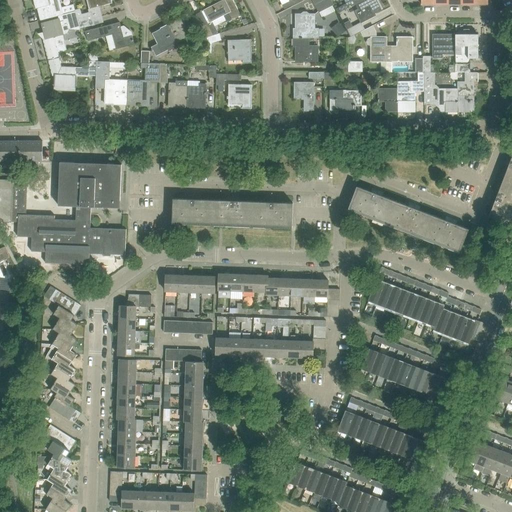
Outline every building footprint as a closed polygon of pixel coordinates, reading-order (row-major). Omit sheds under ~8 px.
[(33,0),(36,9),(38,8),(41,20),(58,16),(75,11),(74,5),(61,8),(58,0),(33,0)] [(111,0),(86,0),(89,9),(112,3),(111,0)] [(227,21),(232,19),(241,16),(232,0),(221,0),(223,2),(221,3),(220,2),(205,9),(205,10),(212,22),(202,27),(207,36),(219,33),(215,25),(223,20),(221,16),(223,15),(227,21)] [(312,0),(319,12),(333,5),(330,0),(312,0)] [(381,10),(376,0),(361,0),(355,4),(357,9),(355,10),(360,20),(381,10)] [(80,9),(76,10),(78,22),(92,18),(91,12),(81,14),(80,9)] [(42,33),(40,35),(43,39),(44,40),(45,44),(49,60),(59,57),(56,46),(54,37),(63,35),(63,34),(64,34),(65,34),(66,34),(67,33),(68,32),(68,31),(68,30),(68,29),(80,30),(75,11),(58,16),(60,21),(43,26),(44,32),(42,33)] [(296,29),(294,29),(294,37),(308,37),(320,37),(320,29),(315,29),(315,14),(296,14),(296,29)] [(185,16),(167,25),(176,40),(185,36),(188,42),(196,38),(194,34),(195,34),(194,32),(193,32),(185,16)] [(94,25),(92,18),(78,22),(80,28),(94,25)] [(365,29),(361,22),(347,29),(351,36),(361,31),(365,29)] [(85,31),(88,41),(111,34),(116,49),(135,44),(132,35),(131,32),(124,26),(121,27),(120,23),(110,26),(110,24),(85,31)] [(158,43),(151,47),(152,48),(151,51),(154,56),(168,49),(166,45),(176,40),(167,25),(152,33),(153,33),(158,43)] [(391,62),(391,46),(387,46),(387,37),(376,37),(376,32),(373,25),(365,29),(361,31),(363,36),(371,36),(371,37),(368,38),(367,41),(368,44),(371,45),(371,62),(391,62)] [(207,36),(208,39),(208,55),(213,55),(214,44),(223,41),(221,35),(220,35),(219,33),(207,36)] [(455,34),(433,34),(433,58),(441,58),(441,54),(448,54),(455,54),(455,34)] [(455,54),(456,54),(456,60),(469,60),(469,58),(478,58),(478,34),(455,34),(455,54)] [(308,37),(294,37),(294,46),(296,46),(296,61),(318,61),(318,45),(308,45),(308,37)] [(413,62),(413,37),(397,37),(397,46),(391,46),(391,62),(413,62)] [(252,63),(251,39),(227,39),(227,57),(242,57),(242,63),(252,63)] [(149,63),(150,51),(142,51),(141,63),(149,63)] [(198,65),(206,65),(206,52),(199,52),(198,65)] [(423,72),(424,72),(435,72),(431,72),(431,56),(423,56),(423,58),(423,72)] [(59,57),(49,60),(52,73),(52,75),(55,75),(55,86),(75,87),(76,75),(96,76),(96,61),(96,60),(90,60),(90,68),(61,67),(59,57)] [(96,76),(96,87),(105,87),(105,79),(107,79),(108,61),(96,61),(96,76)] [(348,64),(348,72),(362,72),(362,62),(348,62),(348,64)] [(149,63),(141,63),(140,63),(140,67),(146,67),(146,74),(146,78),(159,79),(160,63),(149,63)] [(159,82),(168,83),(168,73),(167,72),(167,64),(160,63),(159,79),(159,82)] [(469,63),(456,64),(456,72),(458,72),(465,72),(469,72),(469,63)] [(335,72),(348,72),(348,64),(337,64),(335,64),(335,72)] [(216,65),(206,65),(198,65),(195,65),(195,70),(210,70),(210,77),(217,78),(217,73),(216,73),(216,65)] [(458,88),(439,88),(439,87),(437,84),(435,84),(435,72),(424,72),(424,85),(424,103),(436,103),(441,108),(441,110),(457,110),(458,88)] [(478,72),(469,72),(465,72),(465,81),(458,81),(458,88),(457,110),(474,110),(474,82),(478,82),(478,72)] [(217,78),(216,86),(218,86),(218,91),(224,91),(224,86),(225,86),(225,80),(229,80),(229,74),(217,73),(217,78)] [(105,87),(105,104),(127,104),(127,80),(109,79),(107,79),(105,79),(105,87)] [(149,105),(150,81),(127,80),(127,104),(138,104),(138,105),(141,105),(149,105)] [(397,88),(397,110),(410,110),(410,81),(397,81),(397,88)] [(305,110),(314,110),(314,82),(294,82),(294,98),(305,98),(305,110)] [(187,106),(188,86),(175,86),(176,83),(170,83),(169,91),(169,93),(169,106),(187,106)] [(200,87),(188,86),(187,106),(205,107),(206,94),(206,92),(206,84),(200,84),(200,87)] [(252,108),(252,84),(229,84),(228,96),(227,96),(227,98),(228,98),(228,105),(229,105),(229,100),(243,101),(242,108),(252,108)] [(378,92),(378,101),(385,102),(385,110),(397,110),(397,88),(374,88),(374,92),(378,92)] [(329,90),(330,110),(355,110),(356,106),(362,106),(362,90),(329,90)] [(43,141),(0,141),(0,160),(10,161),(10,169),(18,169),(18,167),(23,167),(24,169),(39,169),(39,161),(43,161),(43,141)] [(508,166),(507,170),(502,181),(511,184),(511,155),(511,159),(507,158),(504,164),(508,166)] [(0,221),(18,222),(17,236),(36,237),(35,243),(32,243),(31,251),(46,252),(45,262),(89,264),(89,253),(103,254),(103,256),(111,256),(111,254),(125,255),(126,255),(126,229),(123,229),(90,227),(91,207),(120,208),(122,164),(121,164),(60,162),(59,205),(77,206),(76,220),(55,219),(55,215),(27,214),(28,178),(12,178),(13,175),(13,173),(10,173),(0,172),(0,221)] [(511,184),(502,181),(498,191),(496,196),(493,195),(490,201),(494,203),(489,217),(511,225),(511,223),(510,222),(511,218),(511,184)] [(357,186),(348,210),(350,210),(351,208),(385,221),(383,223),(384,223),(393,200),(382,195),(377,194),(379,190),(372,187),(371,191),(367,190),(357,186)] [(173,198),(172,224),(173,224),(174,224),(174,221),(210,222),(210,225),(211,225),(212,200),(201,199),(195,199),(195,195),(188,195),(188,199),(184,199),(173,198)] [(212,200),(211,225),(214,225),(214,222),(250,224),(250,227),(251,201),(240,201),(234,201),(235,197),(228,196),(227,200),(223,200),(212,200)] [(251,201),(250,227),(253,227),(254,224),(290,225),(290,228),(292,228),(293,203),(280,202),(274,202),(274,198),(267,198),(267,202),(264,202),(251,201)] [(393,200),(384,223),(387,225),(388,222),(422,235),(420,238),(421,238),(430,214),(419,210),(414,208),(415,204),(409,202),(408,205),(404,204),(393,200)] [(430,214),(421,238),(424,239),(425,236),(458,249),(457,252),(459,253),(469,229),(456,224),(451,222),(452,218),(446,216),(445,220),(441,218),(430,214)] [(5,246),(0,248),(0,250),(4,260),(10,257),(5,246)] [(218,290),(231,291),(231,274),(219,273),(218,290)] [(178,275),(166,274),(165,291),(177,291),(178,275)] [(243,274),(231,274),(231,291),(243,291),(243,274)] [(243,274),(243,291),(255,292),(256,275),(243,274)] [(190,275),(178,275),(177,291),(190,292),(190,275)] [(190,275),(190,292),(202,292),(203,276),(190,275)] [(268,275),(256,275),(255,292),(267,292),(267,295),(268,277),(268,275)] [(215,276),(203,276),(202,292),(214,293),(215,276)] [(280,278),(268,277),(267,295),(279,295),(280,278)] [(292,278),(280,278),(279,295),(291,296),(292,278)] [(291,296),(303,296),(304,279),(292,278),(291,296)] [(316,279),(304,279),(303,296),(315,297),(316,279)] [(340,289),(328,288),(328,280),(316,279),(315,297),(328,297),(328,300),(339,300),(340,289)] [(368,300),(369,300),(377,303),(384,284),(376,281),(376,280),(368,300)] [(384,284),(377,303),(385,306),(393,287),(384,284)] [(51,286),(44,296),(49,299),(55,289),(51,286)] [(393,287),(385,306),(394,310),(401,290),(393,287)] [(60,292),(55,289),(49,299),(54,302),(60,292)] [(401,290),(394,310),(402,313),(410,293),(401,290)] [(54,302),(59,305),(66,295),(60,292),(54,302)] [(410,293),(402,313),(411,316),(418,297),(410,293)] [(129,294),(128,306),(136,306),(139,306),(139,294),(129,294)] [(71,299),(66,295),(59,305),(64,309),(71,299)] [(418,297),(411,316),(419,320),(427,300),(418,297)] [(71,299),(64,309),(69,312),(76,302),(71,299)] [(427,300),(419,320),(428,323),(435,303),(427,300)] [(81,305),(76,302),(69,312),(75,315),(81,305)] [(435,303),(428,323),(436,326),(443,310),(444,307),(435,303)] [(71,320),(75,315),(69,312),(64,309),(59,305),(53,314),(59,318),(58,321),(74,331),(78,324),(71,320)] [(136,306),(128,306),(120,305),(119,318),(136,319),(136,306)] [(443,310),(436,326),(434,329),(443,333),(451,313),(443,310)] [(451,336),(459,316),(451,313),(443,333),(451,336)] [(467,319),(459,316),(451,336),(460,339),(467,319)] [(119,318),(119,330),(135,331),(136,319),(119,318)] [(481,321),(477,320),(476,320),(475,322),(467,319),(460,339),(469,343),(471,338),(478,340),(483,327),(479,325),(481,321)] [(71,335),(74,331),(58,321),(53,329),(59,333),(57,335),(73,345),(77,339),(71,335)] [(118,342),(135,343),(135,331),(119,330),(118,342)] [(57,335),(50,347),(57,351),(72,361),(77,354),(70,350),(73,345),(57,335)] [(216,354),(228,355),(229,338),(217,337),(216,354)] [(228,355),(240,355),(241,338),(229,338),(228,355)] [(240,355),(252,356),(253,339),(241,338),(240,355)] [(301,340),(301,357),(313,358),(313,349),(325,349),(326,338),(313,338),(313,341),(301,340)] [(252,356),(264,356),(265,339),(253,339),(252,356)] [(264,356),(276,356),(277,339),(265,339),(264,356)] [(276,356),(289,357),(289,340),(277,339),(276,356)] [(301,340),(289,340),(289,357),(301,357),(301,340)] [(118,354),(134,355),(135,349),(139,350),(140,343),(135,343),(118,342),(118,354)] [(362,368),(370,371),(378,352),(369,349),(362,368)] [(70,365),(72,361),(57,351),(52,357),(51,359),(58,363),(56,366),(72,376),(76,369),(70,365)] [(386,355),(378,352),(370,371),(379,375),(386,355)] [(379,375),(387,378),(395,358),(386,355),(379,375)] [(403,362),(395,358),(387,378),(396,381),(403,362)] [(136,371),(137,359),(119,359),(119,371),(136,371)] [(204,362),(201,362),(196,361),(190,361),(186,361),(186,373),(203,374),(204,362)] [(396,381),(404,384),(412,365),(403,362),(396,381)] [(420,368),(412,365),(404,384),(413,388),(420,368)] [(57,378),(55,381),(71,391),(75,384),(69,380),(72,376),(56,366),(51,374),(57,378)] [(413,388),(421,391),(429,371),(420,368),(413,388)] [(136,371),(119,371),(119,383),(136,383),(136,371)] [(437,375),(429,371),(421,391),(430,394),(437,375)] [(186,373),(186,385),(203,386),(203,374),(186,373)] [(430,394),(438,398),(446,378),(437,375),(430,394)] [(500,399),(508,380),(499,377),(491,396),(492,396),(500,399)] [(454,381),(446,378),(438,398),(447,401),(454,381)] [(511,393),(511,381),(508,380),(500,399),(509,403),(511,393)] [(61,400),(66,403),(70,406),(75,399),(68,395),(71,391),(55,381),(50,389),(57,394),(56,397),(61,400)] [(136,383),(119,383),(118,395),(135,396),(136,383)] [(202,398),(203,386),(186,385),(185,397),(202,398)] [(135,396),(118,395),(118,407),(135,408),(135,396)] [(55,410),(61,400),(56,397),(49,407),(55,410)] [(185,397),(185,409),(202,410),(202,398),(185,397)] [(55,410),(59,413),(66,403),(61,400),(55,410)] [(71,407),(70,406),(66,403),(59,413),(65,417),(71,407)] [(77,410),(71,407),(65,417),(70,420),(77,410)] [(135,408),(118,407),(117,419),(119,419),(136,420),(136,419),(134,419),(135,408)] [(201,422),(202,410),(185,409),(184,421),(201,422)] [(81,413),(77,410),(70,420),(75,423),(81,413)] [(338,430),(346,433),(354,414),(346,411),(345,410),(338,430)] [(362,417),(354,414),(346,433),(355,437),(362,417)] [(362,417),(355,437),(363,440),(371,420),(362,417)] [(136,420),(119,419),(119,431),(136,432),(136,420)] [(379,423),(371,420),(363,440),(372,443),(379,423)] [(186,422),(186,433),(203,434),(203,422),(201,422),(184,421),(184,422),(186,422)] [(379,423),(372,443),(380,446),(388,427),(379,423)] [(56,427),(51,424),(44,435),(49,438),(56,427)] [(56,427),(49,438),(53,441),(54,441),(61,431),(56,427)] [(396,430),(388,427),(380,446),(389,450),(396,430)] [(397,453),(405,433),(396,430),(389,450),(397,453)] [(59,444),(66,434),(61,431),(54,441),(59,444)] [(136,432),(119,431),(118,443),(136,444),(136,432)] [(202,446),(203,434),(186,433),(185,445),(202,446)] [(413,437),(405,433),(397,453),(406,456),(413,437)] [(64,448),(71,437),(66,434),(59,444),(64,448)] [(69,451),(76,440),(71,437),(64,448),(69,451)] [(414,459),(422,440),(413,437),(406,456),(414,459)] [(430,443),(422,440),(414,459),(423,463),(430,443)] [(483,443),(475,440),(474,440),(474,441),(472,446),(467,460),(475,463),(483,443)] [(53,456),(68,466),(73,459),(66,455),(69,451),(64,448),(59,444),(54,441),(53,441),(48,449),(54,453),(53,456)] [(136,444),(118,443),(118,455),(135,456),(136,444)] [(484,466),(491,447),(483,443),(475,463),(484,466)] [(185,457),(202,458),(202,446),(185,445),(185,457)] [(500,450),(491,447),(484,466),(492,469),(500,450)] [(501,473),(508,453),(500,450),(492,469),(501,473)] [(511,468),(511,454),(508,453),(501,473),(509,476),(511,468)] [(135,456),(118,455),(117,467),(135,468),(135,456)] [(46,467),(52,471),(68,481),(72,474),(66,470),(68,466),(53,456),(48,464),(46,467)] [(201,470),(202,458),(185,457),(184,470),(201,470)] [(288,482),(289,482),(297,485),(305,465),(297,462),(296,462),(288,482)] [(313,469),(305,465),(297,485),(306,488),(313,469)] [(313,469),(306,488),(314,492),(322,472),(313,469)] [(51,486),(67,496),(71,489),(65,485),(68,481),(52,471),(47,479),(53,483),(51,486)] [(330,475),(322,472),(314,492),(323,495),(330,475)] [(330,475),(323,495),(331,498),(339,479),(330,475)] [(347,482),(339,479),(331,498),(339,501),(338,504),(339,505),(346,485),(347,482)] [(339,505),(347,508),(355,488),(346,485),(339,505)] [(51,501),(67,511),(71,504),(64,500),(67,496),(51,486),(46,494),(53,498),(51,501)] [(363,492),(355,488),(347,508),(355,511),(363,492)] [(134,491),(122,490),(122,496),(122,501),(121,507),(133,508),(134,491)] [(133,508),(146,508),(146,491),(134,491),(133,508)] [(146,508),(158,509),(158,492),(146,491),(146,508)] [(158,509),(170,509),(170,492),(158,492),(158,509)] [(182,510),(182,493),(170,492),(170,509),(182,510)] [(363,492),(355,511),(357,511),(364,511),(371,495),(363,492)] [(194,504),(194,498),(195,493),(182,493),(182,510),(194,510),(194,504)] [(374,511),(380,498),(371,495),(364,511),(374,511)] [(380,498),(374,511),(384,511),(388,501),(380,498)] [(50,511),(65,511),(67,511),(51,501),(46,509),(50,511)] [(394,511),(397,505),(388,501),(384,511),(394,511)]
